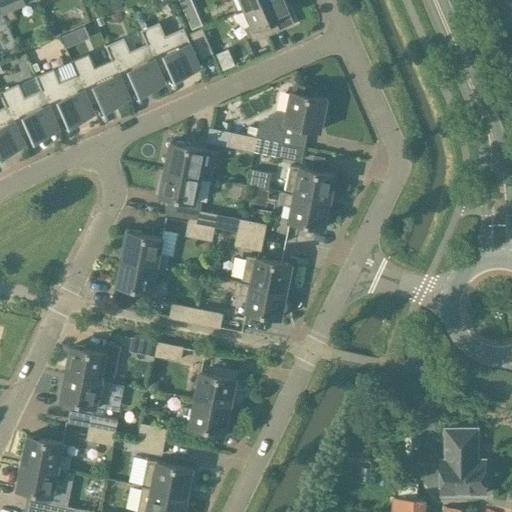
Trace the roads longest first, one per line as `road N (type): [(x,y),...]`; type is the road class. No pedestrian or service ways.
road 1 (residential): [(0,432),(110,209),(112,181),(95,147)]
road 2 (unclassified): [(233,511),(354,261)]
road 3 (residential): [(95,147),(345,34)]
road 4 (tertiary): [(497,257),(493,162),(428,0)]
road 5 (residential): [(354,261),(398,161),(345,34)]
